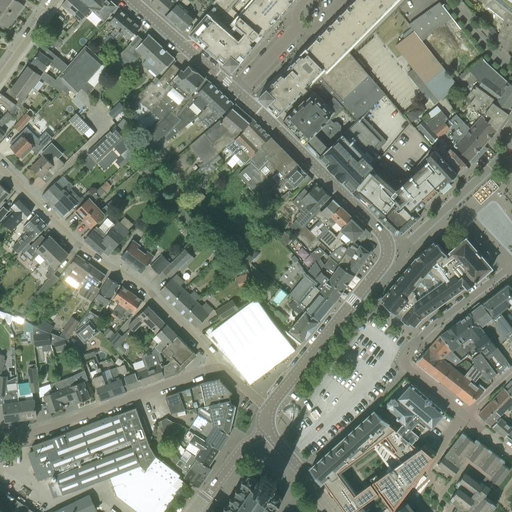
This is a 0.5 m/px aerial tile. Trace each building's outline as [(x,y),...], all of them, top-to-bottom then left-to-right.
[(0,0),(0,5),(15,17),(23,6),(16,1),(17,0),(0,0)] [(65,0),(61,5),(62,5),(69,11),(74,15),(84,3),(88,7),(94,0),(65,0)] [(84,3),(74,15),(81,22),(91,10),(105,21),(117,7),(109,0),(94,0),(88,7),(84,3)] [(164,15),(171,8),(177,2),(178,0),(153,0),(151,3),(164,15)] [(178,3),(166,16),(182,31),(182,32),(185,30),(196,18),(184,8),(191,0),(178,0),(177,2),(178,3)] [(254,44),(256,42),(261,37),(262,36),(272,24),(272,25),(273,23),(277,19),(281,15),(280,14),(290,3),(291,3),(293,0),(214,0),(212,3),(214,5),(189,34),(232,72),(255,45),(254,44)] [(339,63),(349,52),(390,11),(379,0),(355,0),(352,4),(351,4),(346,9),(342,14),(341,14),(336,19),(336,20),(331,24),(326,29),(326,30),(321,35),(321,34),(316,39),(316,40),(339,63)] [(379,0),(390,11),(401,0),(400,0),(379,0)] [(498,36),(511,40),(511,13),(495,0),(473,0),(475,2),(478,0),(503,20),(498,36)] [(511,0),(495,0),(511,13),(511,0)] [(439,2),(424,14),(437,29),(451,18),(450,17),(442,6),(439,2)] [(15,17),(0,5),(0,23),(1,23),(8,28),(15,17)] [(113,39),(130,18),(120,10),(113,18),(109,23),(116,28),(109,36),(113,39)] [(409,24),(409,25),(414,31),(422,41),(428,36),(437,29),(424,14),(409,24)] [(130,18),(113,39),(118,43),(124,35),(130,40),(140,27),(130,18)] [(488,24),(485,27),(496,40),(497,40),(511,58),(511,40),(498,36),(488,24)] [(51,31),(45,38),(57,48),(63,41),(51,31)] [(439,100),(458,85),(422,41),(414,31),(395,46),(439,100)] [(108,35),(104,40),(109,44),(113,39),(109,36),(108,35)] [(143,40),(138,35),(136,37),(130,43),(110,67),(121,77),(141,54),(147,60),(148,61),(161,47),(148,35),(143,40)] [(299,114),(305,120),(317,132),(330,120),(343,107),(356,121),(377,101),(385,94),(349,52),(339,63),(316,40),(307,49),(306,49),(301,54),(301,55),(289,66),(290,67),(284,73),(304,93),(317,80),(333,97),(326,104),(314,90),(305,99),(310,104),(299,114)] [(68,66),(67,65),(63,71),(61,73),(58,77),(66,85),(72,90),(90,107),(97,100),(90,93),(94,88),(93,88),(108,70),(102,65),(104,62),(86,46),(68,66)] [(148,61),(147,60),(143,64),(149,69),(150,68),(157,75),(160,72),(161,72),(175,59),(161,47),(148,61)] [(102,60),(109,52),(104,48),(98,56),(102,60)] [(67,65),(51,52),(47,57),(39,51),(31,62),(44,71),(50,64),(61,73),(63,71),(67,65)] [(481,57),(467,68),(480,84),(495,100),(493,102),(509,114),(511,109),(511,85),(508,82),(486,62),(482,57),(481,57)] [(192,97),(192,95),(204,78),(189,66),(184,72),(175,82),(192,97)] [(19,79),(31,87),(37,91),(43,84),(37,79),(39,76),(40,76),(36,73),(28,67),(19,79)] [(467,68),(458,76),(471,92),(470,94),(474,97),(470,102),(482,116),(497,131),(509,114),(493,102),(495,100),(480,84),(467,68)] [(153,82),(136,99),(161,120),(170,111),(173,113),(185,99),(171,86),(175,82),(184,72),(181,69),(181,70),(171,82),(168,80),(171,76),(166,73),(166,72),(156,84),(153,82)] [(62,89),(65,85),(57,78),(55,80),(45,72),(41,78),(50,85),(51,83),(60,91),(62,89)] [(277,116),(284,109),(286,111),(304,93),(284,73),(283,73),(258,98),(277,116)] [(26,99),(24,98),(26,95),(31,87),(19,79),(11,90),(16,94),(12,98),(17,102),(21,106),(21,105),(26,99)] [(161,120),(135,147),(137,149),(146,157),(153,152),(157,147),(165,139),(166,141),(179,132),(198,118),(208,107),(220,92),(209,81),(208,82),(205,85),(202,83),(192,95),(192,97),(180,113),(177,116),(173,113),(170,111),(161,120)] [(65,85),(62,89),(68,95),(72,90),(66,85),(65,85)] [(0,93),(0,101),(10,109),(14,106),(17,102),(12,98),(2,91),(0,93)] [(208,107),(198,118),(208,127),(219,117),(220,117),(226,111),(233,104),(220,92),(208,107)] [(305,99),(283,121),(293,132),(305,120),(299,114),(310,104),(305,99)] [(21,106),(17,102),(14,106),(10,109),(2,119),(2,118),(0,119),(0,138),(5,133),(0,129),(18,110),(21,106)] [(220,121),(189,146),(205,165),(218,154),(227,147),(234,140),(249,123),(252,120),(235,105),(228,113),(221,122),(220,121)] [(432,120),(431,119),(427,122),(435,131),(444,123),(444,122),(447,119),(441,112),(432,120)] [(14,127),(18,132),(31,118),(26,114),(14,127)] [(77,114),(70,120),(77,128),(83,121),(77,114)] [(455,115),(449,121),(480,149),(497,131),(482,116),(471,129),(456,114),(455,115)] [(320,156),(319,157),(327,165),(326,165),(343,182),(344,183),(352,191),(371,169),(372,168),(373,166),(369,162),(368,161),(372,158),(369,155),(373,150),(383,139),(386,142),(362,116),(356,121),(343,133),(320,156)] [(427,122),(431,119),(428,116),(418,127),(432,142),(429,144),(435,150),(458,173),(466,166),(439,137),(435,131),(427,122)] [(234,140),(227,147),(244,164),(250,159),(251,158),(250,158),(254,155),(270,137),(253,119),(252,120),(249,123),(234,140)] [(305,120),(293,132),(305,144),(317,132),(305,120)] [(305,144),(316,155),(318,153),(319,155),(319,156),(343,133),(340,130),(341,129),(341,126),(340,125),(337,122),(334,122),(333,123),(330,120),(317,132),(305,144)] [(449,121),(448,122),(456,130),(450,135),(455,140),(452,143),(469,161),(480,149),(449,121)] [(444,123),(435,131),(439,137),(449,128),(444,123)] [(87,153),(90,156),(97,163),(114,148),(124,138),(126,136),(117,126),(87,153)] [(15,137),(10,143),(12,146),(10,148),(21,158),(28,151),(30,149),(36,154),(52,138),(46,131),(38,139),(26,127),(24,129),(16,138),(15,137)] [(255,193),(261,187),(273,177),(280,171),(292,159),(270,137),(254,155),(250,158),(251,158),(250,159),(251,160),(251,162),(238,175),(255,193)] [(138,152),(124,138),(114,148),(127,162),(138,152)] [(49,147),(42,154),(43,155),(38,161),(31,168),(41,178),(48,171),(52,175),(64,164),(59,159),(55,155),(56,154),(49,147)] [(371,169),(352,191),(380,215),(378,216),(397,234),(404,234),(422,216),(418,212),(458,173),(435,150),(424,160),(423,159),(411,172),(413,173),(408,178),(392,183),(389,186),(371,169)] [(221,159),(218,154),(205,165),(208,169),(221,159)] [(90,156),(83,162),(90,170),(97,163),(90,156)] [(273,177),(261,187),(267,193),(278,183),(282,186),(285,183),(285,185),(289,189),(292,189),(296,185),(301,189),(312,180),(307,174),(292,159),(280,171),(273,177)] [(141,168),(149,177),(157,170),(149,161),(141,168)] [(66,193),(71,189),(74,186),(70,182),(65,186),(59,186),(55,182),(41,196),(52,207),(66,193)] [(75,211),(82,218),(95,206),(93,203),(109,188),(104,183),(86,201),(80,206),(75,211)] [(0,206),(4,201),(3,200),(10,193),(0,184),(0,206)] [(303,228),(305,226),(319,211),(320,210),(319,208),(330,196),(317,184),(309,193),(304,189),(297,197),(298,197),(293,202),(302,210),(299,213),(301,215),(296,221),(303,228)] [(74,193),(71,189),(66,193),(52,207),(62,218),(69,211),(73,208),(75,211),(80,206),(86,201),(82,197),(80,199),(74,193)] [(200,192),(194,197),(200,203),(205,198),(200,192)] [(10,208),(13,211),(7,216),(6,215),(9,212),(3,207),(0,210),(0,222),(8,230),(9,228),(12,231),(32,211),(20,198),(13,205),(10,208)] [(99,211),(95,206),(82,218),(91,228),(99,221),(103,216),(105,217),(119,203),(114,198),(99,211)] [(319,221),(309,231),(318,241),(329,230),(322,224),(340,206),(333,199),(326,206),(321,212),(319,211),(314,216),(319,221)] [(336,235),(351,218),(352,217),(340,206),(322,224),(329,230),(336,235)] [(19,254),(47,226),(36,214),(23,228),(27,232),(12,248),(19,254)] [(360,245),(369,235),(351,218),(336,235),(329,230),(318,241),(309,231),(305,226),(303,228),(298,233),(313,248),(316,246),(317,245),(321,242),(332,253),(351,240),(360,246),(360,245)] [(92,231),(84,241),(101,255),(103,252),(108,256),(129,232),(118,223),(106,235),(98,229),(97,229),(96,228),(93,231),(92,231)] [(204,230),(194,240),(201,247),(204,244),(207,246),(213,239),(204,230)] [(446,247),(455,240),(447,230),(438,238),(446,247)] [(285,232),(279,238),(286,245),(292,239),(285,232)] [(40,254),(45,259),(59,245),(50,236),(46,240),(41,235),(19,257),(24,262),(27,258),(31,261),(40,254)] [(131,265),(150,240),(143,235),(136,244),(132,241),(127,249),(121,257),(131,265)] [(238,235),(233,239),(238,246),(244,241),(238,235)] [(409,323),(415,327),(422,318),(465,287),(468,289),(492,268),(485,260),(488,256),(477,244),(474,247),(465,238),(448,255),(437,243),(436,244),(433,242),(416,258),(381,299),(384,300),(383,302),(408,324),(409,323)] [(156,244),(150,240),(131,265),(142,273),(148,265),(153,257),(149,254),(156,244)] [(339,265),(355,275),(370,253),(360,245),(360,246),(351,240),(332,253),(329,256),(339,265)] [(332,253),(321,242),(317,245),(316,246),(318,248),(323,252),(324,253),(325,254),(329,256),(332,253)] [(59,245),(45,259),(51,265),(47,269),(49,272),(45,276),(50,280),(59,268),(57,266),(68,255),(59,245)] [(318,248),(310,254),(315,261),(317,263),(325,254),(324,253),(323,252),(318,248)] [(184,250),(172,263),(179,269),(191,256),(184,250)] [(255,250),(246,258),(251,263),(259,254),(255,250)] [(78,284),(83,278),(92,266),(78,256),(69,267),(73,270),(69,277),(78,284)] [(159,276),(170,264),(161,256),(150,267),(159,276)] [(330,257),(321,269),(324,274),(330,278),(329,280),(343,291),(355,275),(339,265),(330,257)] [(315,261),(308,271),(321,283),(319,286),(322,289),(321,291),(320,292),(321,292),(335,302),(343,291),(329,280),(330,278),(324,274),(321,269),(317,263),(315,261)] [(92,266),(83,278),(87,281),(80,293),(92,301),(98,289),(96,287),(99,284),(105,275),(92,266)] [(263,275),(252,267),(257,282),(263,275)] [(306,273),(288,296),(294,300),(319,321),(319,322),(320,320),(333,304),(334,304),(335,303),(335,302),(321,292),(320,292),(321,291),(315,286),(318,283),(306,273)] [(172,278),(161,290),(159,292),(172,304),(185,290),(180,286),(184,282),(176,275),(172,278)] [(95,298),(93,303),(97,305),(100,301),(107,305),(120,285),(112,280),(109,278),(95,298)] [(52,287),(46,282),(36,293),(42,298),(52,287)] [(511,288),(508,284),(495,294),(506,308),(511,303),(511,288)] [(132,293),(122,286),(116,295),(113,300),(119,304),(112,314),(116,317),(132,293)] [(190,295),(185,290),(172,304),(184,316),(197,302),(195,301),(199,297),(193,291),(190,295)] [(142,301),(132,293),(116,317),(120,320),(128,309),(133,313),(137,309),(142,301)] [(495,294),(482,304),(501,328),(508,337),(511,333),(511,326),(501,312),(506,308),(495,294)] [(32,296),(27,303),(31,307),(37,300),(32,296)] [(256,299),(211,333),(236,366),(250,384),(295,350),(256,299)] [(238,310),(232,300),(215,310),(221,320),(238,310)] [(319,321),(294,300),(289,306),(300,316),(289,330),(303,341),(319,321)] [(184,316),(196,327),(209,314),(213,310),(205,303),(202,307),(197,302),(184,316)] [(475,309),(470,313),(481,328),(486,324),(491,330),(493,329),(500,337),(497,339),(501,344),(509,338),(508,337),(501,328),(482,304),(475,309)] [(131,327),(121,337),(124,340),(134,330),(134,331),(144,321),(156,332),(158,330),(165,323),(148,306),(141,313),(129,325),(131,327)] [(362,311),(367,315),(370,310),(366,306),(362,311)] [(95,326),(101,318),(88,310),(85,315),(95,326)] [(0,318),(10,323),(11,320),(21,324),(23,320),(6,313),(5,315),(0,312),(0,318)] [(449,328),(440,336),(448,346),(452,352),(453,351),(462,360),(469,354),(472,357),(481,350),(486,356),(490,352),(493,355),(500,364),(495,368),(501,376),(511,366),(481,328),(470,313),(449,328)] [(62,332),(59,337),(68,340),(70,337),(80,322),(72,317),(62,332)] [(45,321),(38,328),(50,333),(54,327),(45,321)] [(75,333),(84,344),(98,333),(89,321),(75,333)] [(101,323),(97,328),(103,331),(106,326),(101,323)] [(155,349),(153,351),(155,353),(155,354),(157,356),(159,353),(160,352),(177,336),(175,333),(166,325),(156,335),(162,340),(154,349),(155,349)] [(38,328),(33,326),(33,331),(34,343),(35,347),(51,345),(50,343),(50,333),(38,328)] [(109,329),(104,335),(108,338),(113,332),(109,329)] [(28,344),(34,343),(33,331),(26,332),(27,335),(21,336),(22,343),(27,342),(28,344)] [(69,341),(50,333),(50,343),(51,345),(59,344),(61,351),(68,348),(72,346),(69,341)] [(124,340),(121,337),(117,333),(108,342),(115,349),(120,345),(124,340)] [(162,363),(159,364),(164,378),(165,378),(179,373),(193,359),(190,356),(194,353),(186,345),(177,336),(160,352),(170,362),(167,365),(163,366),(162,363)] [(440,336),(428,349),(439,356),(443,360),(445,360),(446,358),(452,362),(456,357),(455,355),(452,352),(448,346),(440,336)] [(120,345),(115,349),(120,354),(124,349),(120,345)] [(428,349),(415,363),(440,383),(453,367),(445,360),(443,360),(439,356),(428,349)] [(146,354),(143,355),(141,358),(144,366),(136,369),(137,373),(142,386),(164,378),(155,354),(155,353),(149,356),(147,356),(146,354)] [(481,353),(471,360),(475,364),(473,366),(482,373),(491,379),(496,374),(481,353)] [(29,382),(17,384),(18,392),(18,394),(18,397),(21,419),(29,418),(30,420),(34,419),(35,417),(36,417),(34,400),(33,400),(32,392),(39,391),(37,376),(36,365),(28,366),(28,377),(29,382)] [(117,367),(126,392),(142,386),(137,373),(130,375),(129,372),(127,373),(124,365),(117,367)] [(465,377),(453,393),(469,405),(485,390),(486,390),(479,384),(477,386),(474,384),(482,373),(473,366),(464,376),(465,377)] [(104,383),(110,398),(126,392),(117,367),(110,370),(113,380),(105,382),(104,383)] [(453,367),(440,383),(453,393),(465,377),(464,376),(453,367)] [(92,378),(101,401),(110,398),(104,383),(105,382),(100,368),(95,370),(97,376),(92,378)] [(71,376),(61,380),(66,395),(72,393),(76,404),(78,403),(79,404),(82,403),(83,401),(90,399),(83,382),(77,384),(76,381),(74,382),(71,376)] [(0,380),(0,396),(4,396),(4,400),(3,400),(4,404),(3,404),(6,421),(7,421),(7,423),(14,421),(14,420),(21,419),(18,397),(18,394),(18,392),(17,384),(17,377),(7,381),(0,380)] [(220,380),(219,380),(219,379),(201,383),(200,384),(165,397),(171,414),(177,412),(185,411),(230,400),(229,395),(231,393),(219,381),(220,380)] [(59,398),(66,395),(61,380),(50,384),(52,390),(49,391),(50,394),(44,396),(50,413),(56,411),(58,411),(61,410),(61,409),(63,408),(59,398)] [(391,399),(387,403),(388,405),(388,406),(389,407),(389,408),(398,416),(397,418),(403,424),(402,424),(397,431),(412,444),(419,436),(419,435),(425,429),(417,422),(420,420),(431,429),(445,413),(411,384),(404,392),(401,395),(397,400),(395,398),(393,399),(391,399)] [(511,397),(504,389),(479,415),(491,426),(511,403),(511,397)] [(230,400),(191,409),(199,414),(228,434),(229,431),(228,431),(234,406),(231,405),(230,400)] [(111,416),(32,446),(37,460),(33,462),(40,481),(56,475),(63,495),(110,478),(155,457),(156,456),(150,446),(152,436),(147,438),(146,436),(150,434),(147,428),(144,430),(142,424),(145,423),(143,417),(140,418),(136,408),(111,417),(111,416)] [(374,411),(310,468),(321,483),(342,511),(352,511),(361,506),(370,499),(370,500),(371,499),(370,499),(373,497),(373,496),(372,497),(370,494),(374,491),(377,494),(378,494),(379,493),(390,508),(393,511),(436,454),(435,454),(430,450),(424,445),(418,449),(412,444),(397,431),(374,411)] [(203,439),(219,450),(229,435),(228,434),(199,414),(189,430),(194,434),(203,439)] [(505,438),(507,435),(511,428),(511,427),(500,418),(498,420),(492,428),(505,438)] [(166,419),(162,421),(162,425),(172,436),(182,426),(166,419)] [(163,426),(160,429),(175,453),(180,446),(163,426)] [(195,457),(209,466),(219,450),(203,439),(194,434),(189,430),(184,436),(190,440),(201,447),(195,457)] [(462,433),(451,448),(466,459),(468,457),(493,477),(491,479),(499,485),(510,470),(503,464),(505,462),(476,439),(474,442),(462,433)] [(186,451),(180,460),(205,478),(211,468),(209,466),(195,457),(186,451)] [(448,451),(438,464),(453,476),(463,463),(448,451)] [(176,454),(171,461),(176,465),(180,460),(176,454)] [(155,457),(110,478),(116,496),(137,511),(167,511),(177,500),(188,485),(179,478),(180,476),(155,457)] [(205,478),(180,460),(176,465),(188,473),(185,477),(198,487),(205,478)] [(458,507),(454,511),(490,511),(496,505),(484,496),(490,488),(485,484),(483,487),(465,473),(459,481),(456,486),(459,488),(450,500),(452,502),(458,507)] [(256,481),(248,474),(243,480),(242,480),(241,481),(243,482),(222,511),(217,508),(215,511),(211,509),(209,511),(274,511),(284,497),(272,490),(277,483),(264,474),(260,480),(259,479),(257,480),(256,481)] [(93,511),(97,511),(89,495),(53,511),(33,511),(0,487),(0,507),(6,511),(93,511)] [(364,511),(362,508),(355,511),(413,511),(407,504),(406,503),(393,511),(368,511),(367,511),(365,511),(364,511)]
